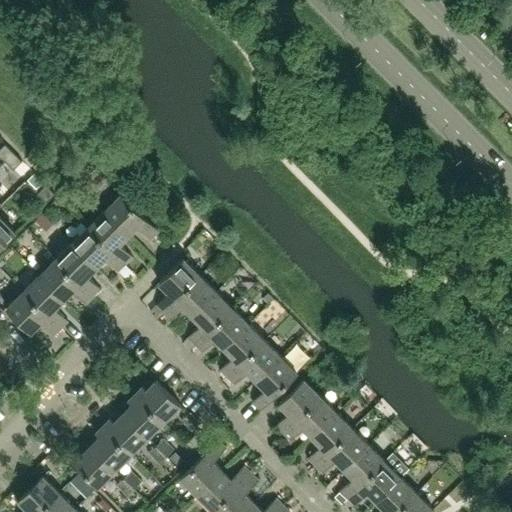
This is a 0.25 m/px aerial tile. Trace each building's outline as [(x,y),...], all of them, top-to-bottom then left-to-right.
[(0,149),(0,156),(5,161),(13,153),(5,144),(0,149)] [(22,161),(13,153),(5,161),(13,170),(22,161)] [(26,164),(19,171),(28,179),(35,173),(26,164)] [(35,173),(28,179),(37,188),(44,182),(35,173)] [(55,194),(46,185),(37,194),(46,203),(55,194)] [(158,231),(121,193),(104,210),(129,235),(137,226),(150,239),(158,231)] [(129,235),(104,210),(88,226),(125,263),(132,256),(120,244),(129,235)] [(0,248),(15,233),(0,217),(0,248)] [(125,263),(88,226),(72,242),(96,267),(105,258),(118,271),(125,263)] [(96,267),(72,242),(56,258),(93,296),(100,289),(87,276),(96,267)] [(93,296),(56,258),(40,275),(64,299),(73,290),(85,303),(93,296)] [(163,312),(200,275),(183,258),(159,282),(169,292),(156,305),(163,312)] [(64,299),(40,275),(23,291),(60,328),(68,321),(55,308),(64,299)] [(192,315),(216,291),(200,275),(163,312),(170,319),(183,306),(192,315)] [(60,328),(23,291),(6,308),(31,332),(40,323),(53,335),(60,328)] [(195,344),(232,307),(216,291),(192,315),(201,324),(188,337),(195,344)] [(224,348),(249,323),(232,307),(195,344),(202,351),(215,339),(224,348)] [(227,377),(265,339),(249,323),(224,348),(233,356),(220,369),(227,377)] [(256,380),(281,356),(265,339),(227,377),(234,384),(247,371),(256,380)] [(260,410),(298,373),(281,356),(256,380),(265,389),(252,401),(260,410)] [(283,432),(320,395),(303,378),(279,403),(288,412),(276,425),(283,432)] [(181,404),(156,380),(146,389),(143,386),(136,393),(164,421),(181,404)] [(164,421),(136,393),(128,400),(132,404),(123,413),(147,437),(164,421)] [(312,436),(336,412),(320,395),(283,432),(290,440),(303,427),(312,436)] [(200,423),(195,419),(189,412),(182,420),(193,430),(200,423)] [(315,465),(352,428),(336,412),(312,436),(321,445),(308,458),(315,465)] [(147,437),(123,413),(114,421),(110,418),(103,425),(131,453),(147,437)] [(131,453),(103,425),(96,432),(99,436),(90,445),(115,469),(131,453)] [(344,468),(369,444),(352,428),(315,465),(322,472),(335,459),(344,468)] [(194,449),(205,439),(197,432),(187,442),(194,449)] [(163,439),(156,446),(167,456),(174,449),(163,439)] [(197,494),(222,469),(213,461),(226,448),(218,440),(180,477),(197,494)] [(347,497),(385,460),(369,444),(344,468),(353,477),(340,490),(347,497)] [(115,469),(90,445),(82,454),(78,450),(70,458),(98,486),(115,469)] [(160,463),(167,456),(156,446),(149,452),(160,463)] [(175,451),(169,457),(178,466),(184,460),(175,451)] [(376,501),(401,476),(385,460),(347,497),(355,504),(367,492),(376,501)] [(213,510),(251,473),(244,466),(231,478),(222,469),(197,494),(213,510)] [(130,471),(124,478),(134,489),(141,482),(130,471)] [(72,479),(82,489),(88,482),(78,472),(72,479)] [(215,511),(243,511),(254,502),(245,493),(258,480),(251,473),(213,510),(215,511)] [(38,511),(59,492),(43,475),(18,499),(28,509),(24,511),(38,511)] [(397,511),(417,492),(401,476),(376,501),(385,509),(382,511),(397,511)] [(128,495),(134,489),(124,478),(117,485),(128,495)] [(341,504),(347,497),(340,490),(334,496),(341,504)] [(71,511),(75,508),(59,492),(38,511),(71,511)] [(430,511),(434,509),(417,492),(397,511),(430,511)] [(92,511),(93,511),(101,503),(91,494),(83,503),(92,511)] [(276,511),(283,505),(276,498),(263,511),(254,502),(243,511),(276,511)]
